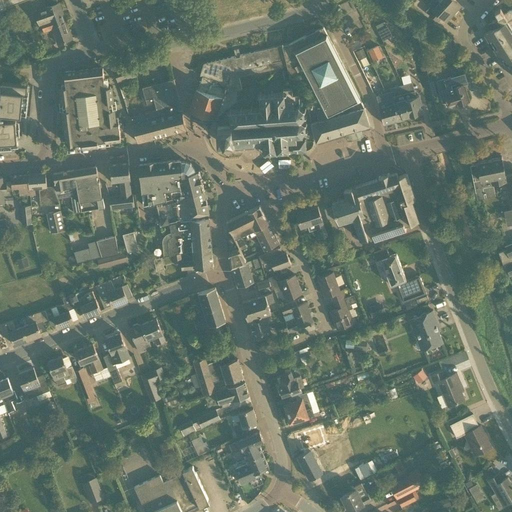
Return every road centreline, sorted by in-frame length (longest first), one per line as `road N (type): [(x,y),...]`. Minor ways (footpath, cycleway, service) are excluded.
road 1 (residential): [(511,432),(427,223),(409,150)]
road 2 (residential): [(0,361),(224,273)]
road 3 (residential): [(222,192),(211,167),(184,150),(43,156)]
road 4 (residential): [(249,361),(315,338),(324,326),(294,240)]
road 5 (residential): [(222,192),(384,155)]
road 6 (residential): [(384,155),(366,92),(323,7)]
road 7 (residential): [(181,42),(323,7)]
road 8 (residential): [(510,120),(462,39),(487,0)]
road 9 (residential): [(279,489),(281,453),(249,361)]
road 10 (residential): [(91,49),(50,70),(43,156)]
